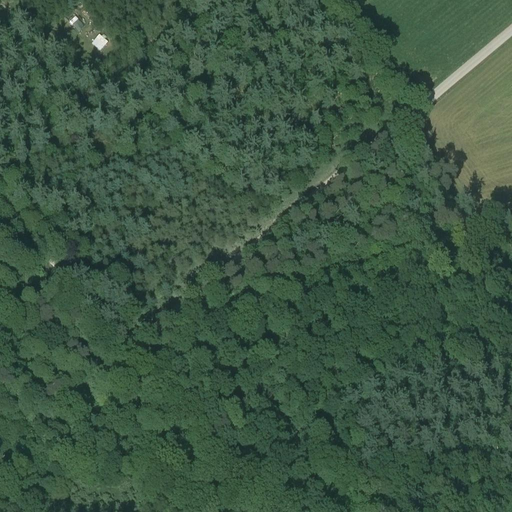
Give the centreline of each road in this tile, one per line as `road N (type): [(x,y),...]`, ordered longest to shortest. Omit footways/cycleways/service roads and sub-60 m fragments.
road 1 (track): [(405,117),(0,455)]
road 2 (track): [(132,344),(67,272),(0,223)]
road 3 (unclassified): [(511,29),(405,117)]
